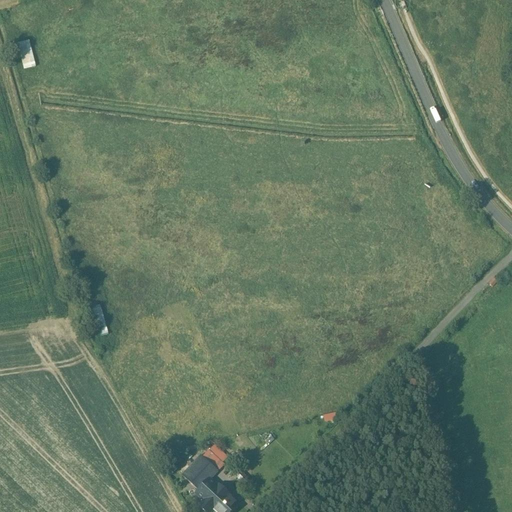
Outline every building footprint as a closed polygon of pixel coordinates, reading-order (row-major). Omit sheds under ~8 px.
[(31,41),(18,44),(25,70),(38,67),(31,41)] [(92,309),(96,337),(109,335),(105,307),(92,309)] [(210,453),(204,460),(217,472),(223,466),(210,453)] [(182,476),(199,492),(209,481),(218,473),(217,472),(204,460),(201,456),(182,476)] [(199,492),(197,495),(204,502),(200,507),(205,511),(212,511),(213,511),(214,511),(232,511),(237,507),(209,481),(199,492)]
